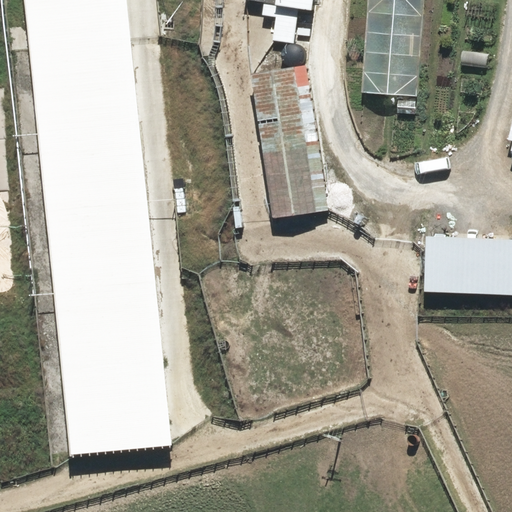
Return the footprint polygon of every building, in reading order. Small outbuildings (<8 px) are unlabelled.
[(184,0),(184,43),(211,43),(211,0),(184,0)] [(295,47),(268,47),(268,64),(295,64),(295,47)] [(257,79),(278,218),(316,212),(295,73),(257,79)] [(143,127),(71,136),(77,178),(148,169),(143,127)] [(451,257),(431,256),(430,291),(450,292),(451,257)] [(505,297),(505,257),(486,257),(486,297),(505,297)] [(326,295),(290,299),(298,372),(334,369),(326,295)] [(139,350),(70,355),(72,397),(142,392),(139,350)]
